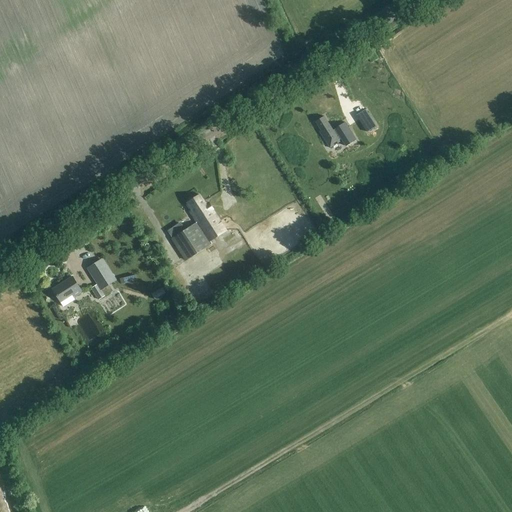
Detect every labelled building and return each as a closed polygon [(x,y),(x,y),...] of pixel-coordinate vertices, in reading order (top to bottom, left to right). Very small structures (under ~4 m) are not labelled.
[(367,133),(377,127),(366,109),(356,116),(367,133)] [(356,139),(345,123),(335,129),(335,130),(333,131),(324,117),(316,122),(321,131),(319,132),(330,148),(340,142),(339,140),(341,139),(345,146),(356,139)] [(226,212),(228,215),(231,219),(235,225),(243,238),(310,194),(293,168),(226,212)] [(338,190),(343,197),(347,194),(343,187),(338,190)] [(209,241),(226,230),(220,220),(213,210),(211,211),(200,194),(187,202),(192,210),(190,212),(197,224),(172,241),(186,262),(212,245),(209,241)] [(279,225),(311,208),(313,213),(315,212),(319,218),(324,216),(314,198),(275,218),(279,225)] [(231,219),(228,215),(220,220),(226,230),(235,225),(231,219)] [(204,278),(217,298),(252,275),(252,274),(260,269),(243,246),(220,260),(223,265),(204,278)] [(100,289),(117,279),(104,259),(87,269),(90,274),(97,284),(100,289)] [(125,273),(126,282),(137,281),(137,273),(125,273)] [(62,303),(72,296),(74,299),(91,288),(97,284),(90,274),(77,282),(74,276),(53,289),(62,303)] [(97,284),(91,288),(98,299),(94,302),(97,307),(109,298),(105,292),(103,293),(100,289),(97,284)] [(66,486),(74,511),(86,507),(78,482),(66,486)] [(42,493),(46,499),(50,496),(46,490),(42,493)]
